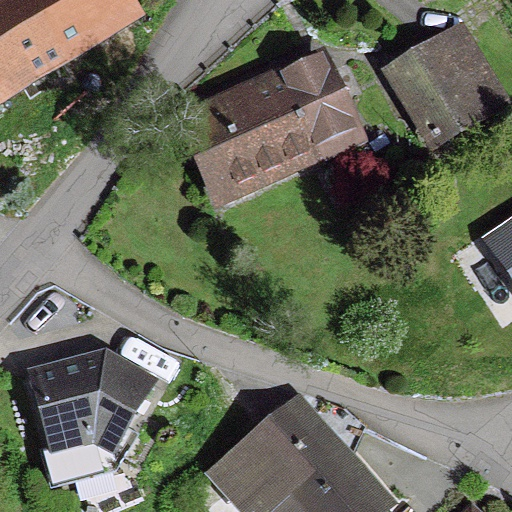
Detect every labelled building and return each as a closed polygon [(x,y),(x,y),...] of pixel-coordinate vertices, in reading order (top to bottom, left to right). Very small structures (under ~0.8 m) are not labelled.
[(0,0),(0,98),(132,17),(121,0),(0,0)] [(427,54),(389,78),(431,146),(496,106),(458,42),(435,56),(432,51),(427,54)] [(183,118),(178,121),(215,201),(314,155),(312,151),(349,134),(316,63),(274,82),(275,85),(186,125),(183,118)] [(511,226),(490,241),(511,273),(511,226)] [(100,362),(29,381),(55,477),(103,464),(147,389),(100,362)] [(292,404),(206,477),(236,511),(379,511),(383,509),(292,404)]
